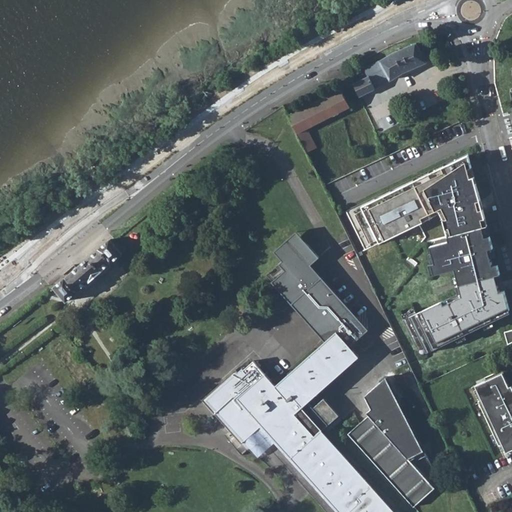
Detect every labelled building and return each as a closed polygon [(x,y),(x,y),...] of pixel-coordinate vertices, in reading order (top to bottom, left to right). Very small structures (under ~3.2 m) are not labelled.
[(353,84),(360,97),(366,94),(375,89),(373,84),(379,81),(383,79),(385,83),(404,72),(427,61),(416,43),(395,52),(384,57),(364,68),(368,77),(353,84)] [(321,100),(331,117),(350,107),(341,90),(321,100)] [(288,116),(307,153),(317,148),(307,129),(331,117),(321,100),(288,116)] [(307,153),(319,176),(330,171),(317,148),(307,153)] [(483,228),(488,226),(468,155),(362,207),(363,210),(355,214),(369,244),(378,240),(380,244),(440,214),(444,220),(449,241),(431,246),(435,263),(432,264),(435,275),(455,269),(462,296),(444,305),(443,301),(417,314),(415,310),(402,316),(418,350),(425,347),(427,353),(500,318),(499,315),(510,310),(505,291),(500,292),(496,275),(500,274),(498,265),(493,266),(491,258),(489,249),(493,248),(490,236),(485,238),(483,228)] [(339,215),(345,226),(350,224),(344,213),(339,215)] [(296,232),(275,251),(283,260),(286,264),(308,244),(296,232)] [(54,287),(66,301),(122,253),(112,242),(110,239),(77,268),(74,265),(63,274),(66,277),(54,287)] [(319,257),(308,244),(286,264),(288,267),(285,270),(272,281),(325,342),(337,331),(350,346),(355,341),(368,329),(310,265),(319,257)] [(283,260),(279,263),(285,270),(288,267),(286,264),(283,260)] [(244,370),(210,399),(233,425),(230,429),(242,443),(266,421),(280,438),(277,440),(341,511),(394,511),(322,431),(337,417),(322,400),(311,410),(306,403),(359,356),(353,349),(350,346),(337,331),(325,342),(276,386),(265,373),(254,361),(244,370)] [(350,346),(353,349),(358,344),(355,341),(350,346)] [(230,429),(233,425),(210,399),(244,370),(240,366),(203,399),(230,429)] [(479,401),(500,446),(503,445),(507,453),(511,450),(511,386),(510,387),(503,373),(486,381),(485,379),(475,383),(476,386),(483,400),(479,401)] [(348,433),(413,506),(435,488),(440,483),(424,450),(387,376),(365,395),(373,411),(348,433)]
